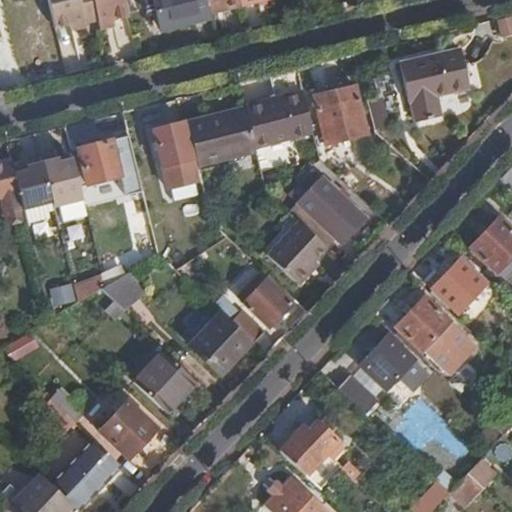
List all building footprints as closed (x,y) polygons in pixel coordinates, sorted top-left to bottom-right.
[(46,0),(53,25),(69,22),(71,27),(85,24),(84,21),(80,1),(79,0),(46,0)] [(83,0),(80,1),(84,21),(97,18),(92,0),(83,0)] [(99,27),(113,24),(112,18),(128,14),(124,0),(92,0),(97,18),(99,27)] [(161,29),(211,17),(209,12),(206,0),(146,0),(149,9),(155,7),(161,29)] [(206,0),(209,12),(262,0),(206,0)] [(511,16),(495,21),(500,38),(511,34),(511,16)] [(0,49),(0,73),(8,71),(3,49),(0,49)] [(402,76),(407,96),(409,102),(410,102),(415,122),(441,116),(436,95),(470,87),(460,49),(399,65),(402,76)] [(401,97),(407,96),(402,76),(396,77),(401,97)] [(332,83),(311,89),(325,145),(368,133),(356,85),(334,90),(332,83)] [(303,93),(246,108),(255,146),(313,132),(303,93)] [(369,104),(376,128),(387,125),(380,100),(369,104)] [(246,108),(187,122),(198,165),(256,151),(255,146),(246,108)] [(191,159),(182,122),(153,129),(162,166),(191,159)] [(112,140),(78,149),(87,184),(121,175),(112,140)] [(73,158),(72,154),(56,158),(58,162),(73,158)] [(22,206),(23,209),(31,207),(51,202),(53,206),(83,199),(73,158),(58,162),(56,158),(29,165),(30,169),(15,173),(22,206)] [(11,160),(0,162),(0,197),(4,196),(8,210),(22,206),(15,173),(13,168),(11,160)] [(29,165),(13,168),(15,173),(30,169),(29,165)] [(296,202),(287,211),(296,220),(323,245),(327,248),(336,239),(342,245),(367,219),(313,169),(288,195),(296,202)] [(83,199),(53,206),(54,210),(56,222),(86,215),(83,199)] [(54,210),(51,202),(31,207),(34,221),(48,218),(47,212),(54,210)] [(511,255),(511,231),(498,218),(470,248),(496,272),(511,255)] [(323,245),(296,220),(263,255),(294,284),(309,269),(304,264),(310,258),(323,245)] [(304,264),(309,269),(315,263),(310,258),(304,264)] [(486,282),(460,258),(443,276),(438,272),(427,284),(457,313),(486,282)] [(269,276),(261,268),(236,295),(244,302),(269,276)] [(103,286),(101,288),(123,309),(144,293),(127,272),(103,286)] [(268,326),(294,300),(269,276),(244,302),(243,303),(268,326)] [(98,278),(73,283),(77,298),(101,293),(98,278)] [(53,306),(75,302),(72,284),(49,288),(53,306)] [(222,294),(213,304),(221,312),(251,341),(253,342),(264,330),(242,310),(240,311),(222,294)] [(447,322),(423,298),(395,328),(420,351),(422,349),(434,336),(447,322)] [(251,341),(221,312),(189,346),(219,375),(251,341)] [(3,317),(0,317),(0,337),(8,335),(3,317)] [(30,331),(5,345),(14,362),(39,348),(30,331)] [(413,360),(387,335),(359,365),(361,366),(384,386),(386,388),(397,376),(411,390),(427,374),(413,360)] [(434,336),(422,349),(430,356),(442,343),(434,336)] [(193,383),(159,351),(134,380),(167,411),(193,383)] [(351,377),(374,397),(384,386),(361,366),(351,377)] [(350,376),(338,388),(364,413),(376,400),(351,377),(350,376)] [(60,389),(51,400),(74,421),(84,410),(60,389)] [(157,427),(128,400),(99,432),(128,458),(157,427)] [(303,424),(279,450),(320,488),(341,465),(332,457),(343,445),(317,419),(308,429),(303,424)] [(71,504),(80,511),(121,466),(90,438),(77,452),(83,458),(70,473),(64,467),(49,483),(71,504)] [(77,452),(64,467),(70,473),(83,458),(77,452)] [(481,459),(467,474),(482,488),(496,473),(481,459)] [(49,483),(39,474),(8,508),(11,511),(63,511),(71,504),(49,483)] [(449,492),(448,494),(463,507),(482,488),(467,474),(449,492)] [(324,511),(288,478),(263,505),(270,511),(324,511)] [(431,503),(436,507),(448,494),(449,492),(435,479),(428,486),(438,496),(431,503)]
